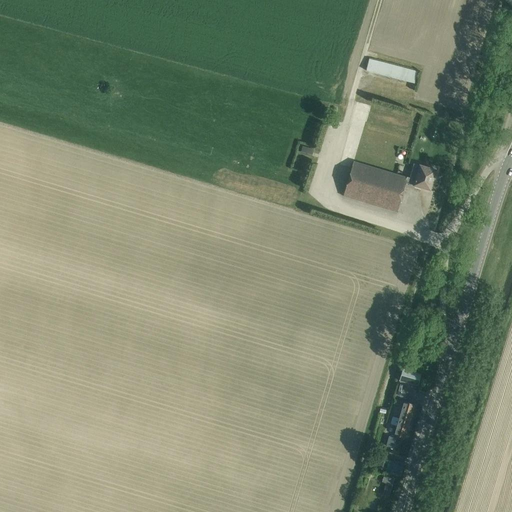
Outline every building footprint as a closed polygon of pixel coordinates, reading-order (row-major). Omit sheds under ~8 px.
[(418,72),(370,59),(367,71),(415,84),(418,72)] [(303,147),(301,153),(312,156),(313,153),(314,150),(303,147)] [(431,190),(431,188),(432,189),(434,183),(433,183),(436,171),(434,171),(435,169),(429,167),(429,169),(415,165),(411,179),(396,174),(354,162),(344,196),(398,212),(407,183),(431,190)] [(403,368),(400,380),(418,386),(422,373),(403,368)] [(392,417),(390,423),(391,424),(397,426),(394,435),(393,438),(392,443),(395,444),(397,444),(403,438),(405,438),(410,421),(415,406),(404,403),(399,418),(399,419),(393,417),(392,417)] [(389,436),(386,446),(393,448),(394,448),(395,444),(392,443),(393,438),(389,436)] [(388,458),(382,456),(378,469),(385,471),(388,458)] [(394,460),(390,474),(401,477),(405,463),(394,460)] [(388,478),(386,484),(393,486),(394,479),(388,478)]
